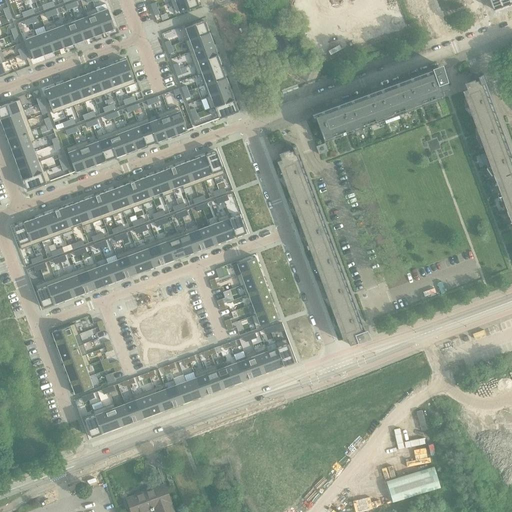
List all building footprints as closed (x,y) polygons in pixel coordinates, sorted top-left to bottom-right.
[(196,0),(180,0),(171,4),(175,15),(199,6),(196,0)] [(456,0),(437,0),(440,8),(457,2),(456,0)] [(491,0),(495,10),(506,7),(503,0),(491,0)] [(457,2),(440,8),(444,18),(461,12),(457,2)] [(95,9),(85,13),(94,36),(104,33),(95,9)] [(96,9),(95,9),(104,33),(114,29),(107,10),(97,13),(96,9)] [(461,12),(444,18),(448,28),(464,22),(461,12)] [(76,19),(84,40),(94,36),(85,13),(87,17),(77,21),(76,19)] [(76,19),(66,22),(74,44),(84,40),(76,19)] [(190,40),(185,41),(185,42),(209,33),(204,21),(185,28),(190,40)] [(55,24),(64,48),(74,44),(66,22),(56,26),(55,24)] [(55,24),(45,28),(53,51),(64,48),(55,24)] [(46,32),(36,36),(43,55),(53,51),(45,28),(44,28),(46,32)] [(209,33),(185,42),(189,53),(213,44),(209,33)] [(36,36),(26,40),(33,59),(43,55),(36,36)] [(213,44),(189,53),(193,64),(217,55),(213,44)] [(217,55),(193,64),(198,75),(221,67),(217,55)] [(126,60),(116,64),(124,88),(135,84),(126,60)] [(116,64),(106,68),(114,91),(124,88),(116,64)] [(221,67),(198,75),(198,76),(200,75),(204,86),(225,78),(221,67)] [(106,68),(95,71),(104,95),(114,91),(106,68)] [(95,71),(85,75),(94,99),(104,95),(95,71)] [(324,143),(444,99),(441,91),(448,89),(445,82),(446,82),(442,71),(315,118),(324,143)] [(511,157),(485,84),(487,83),(484,75),(481,76),(480,74),(475,76),(476,80),(468,83),(470,89),(466,91),(511,216),(511,157)] [(85,75),(75,79),(84,103),(94,99),(85,75)] [(225,78),(204,86),(208,97),(206,97),(206,98),(230,89),(225,78)] [(75,79),(65,83),(74,106),(84,103),(75,79)] [(65,83),(55,86),(64,110),(74,106),(65,83)] [(55,86),(44,90),(53,114),(64,110),(55,86)] [(230,89),(206,98),(210,109),(234,100),(230,89)] [(20,100),(0,107),(0,118),(0,119),(24,110),(20,100)] [(234,100),(210,109),(215,108),(219,119),(238,112),(234,100)] [(178,107),(168,111),(176,135),(187,131),(178,107)] [(24,110),(0,119),(4,129),(28,120),(24,110)] [(168,111),(158,115),(166,138),(176,135),(168,111)] [(148,118),(147,118),(156,142),(166,138),(158,115),(157,115),(159,119),(149,123),(148,118)] [(147,118),(137,122),(146,146),(156,142),(147,118)] [(28,120),(4,129),(8,139),(31,131),(28,120)] [(137,122),(127,126),(136,150),(146,146),(137,122)] [(127,126),(117,130),(126,153),(136,150),(127,126)] [(117,130),(107,133),(116,157),(126,153),(117,130)] [(31,131),(8,139),(11,149),(35,141),(31,131)] [(107,133),(97,137),(106,161),(116,157),(107,133)] [(87,141),(95,165),(106,161),(97,137),(96,137),(97,140),(88,143),(87,141)] [(35,141),(11,149),(15,160),(34,152),(31,143),(35,141)] [(87,141),(77,145),(85,168),(95,165),(87,141)] [(325,143),(320,145),(316,147),(319,155),(328,152),(325,143)] [(285,146),(287,150),(278,153),(280,160),(276,161),(342,340),(347,339),(349,345),(369,337),(368,330),(365,331),(363,328),(360,329),(295,154),(298,153),(295,145),(292,146),(291,144),(285,146)] [(77,145),(66,149),(75,172),(85,168),(77,145)] [(34,152),(15,160),(19,170),(40,162),(40,161),(38,162),(34,152)] [(216,152),(206,156),(214,178),(224,174),(216,152)] [(206,156),(195,159),(204,182),(214,178),(206,156)] [(195,159),(185,163),(194,186),(204,182),(195,159)] [(40,162),(19,170),(23,180),(46,171),(44,172),(40,162)] [(185,163),(175,167),(184,189),(194,186),(185,163)] [(175,167),(165,171),(173,193),(174,193),(173,191),(182,187),(183,189),(184,189),(175,167)] [(46,171),(23,180),(27,190),(50,181),(46,171)] [(165,171),(155,174),(163,197),(173,193),(165,171)] [(155,174),(145,178),(153,201),(153,200),(152,196),(161,192),(163,197),(155,174)] [(145,178),(135,182),(143,204),(153,201),(145,178)] [(135,182),(125,186),(133,208),(143,204),(135,182)] [(125,186),(114,189),(123,212),(133,208),(125,186)] [(114,189),(104,193),(113,216),(123,212),(114,189)] [(104,193),(94,197),(103,219),(113,216),(104,193)] [(94,197),(84,201),(92,223),(103,219),(94,197)] [(84,201),(74,204),(82,227),(92,223),(84,201)] [(74,204),(64,208),(72,231),(72,230),(72,228),(81,225),(82,227),(74,204)] [(64,208),(54,212),(62,234),(72,231),(64,208)] [(54,212),(44,216),(52,238),(62,234),(54,212)] [(227,214),(217,218),(226,241),(236,237),(227,214)] [(228,214),(227,214),(236,237),(246,233),(239,215),(229,219),(228,214)] [(44,216),(33,219),(42,242),(52,238),(44,216)] [(219,223),(209,226),(215,244),(226,241),(217,218),(219,223)] [(33,219),(23,223),(32,246),(42,242),(33,219)] [(23,223),(13,227),(21,249),(32,246),(23,223)] [(197,225),(197,226),(205,248),(215,244),(209,226),(199,230),(197,225)] [(197,226),(187,229),(195,252),(205,248),(197,226)] [(187,229),(177,233),(185,256),(195,252),(187,229)] [(177,233),(167,237),(175,259),(185,256),(177,233)] [(167,237),(156,241),(165,263),(175,259),(167,237)] [(156,241),(146,244),(155,267),(165,263),(156,241)] [(146,244),(136,248),(144,271),(155,267),(146,244)] [(136,248),(126,252),(134,274),(144,271),(136,248)] [(126,252),(116,256),(124,278),(134,274),(126,252)] [(117,260),(107,264),(114,282),(124,278),(116,256),(117,260)] [(241,274),(236,276),(237,276),(259,268),(255,257),(237,264),(241,274)] [(96,263),(86,267),(94,289),(104,286),(96,263)] [(96,263),(104,286),(114,282),(107,264),(98,268),(96,263)] [(86,267),(75,271),(84,293),(94,289),(86,267)] [(259,268),(237,276),(240,286),(263,278),(259,268)] [(75,271),(65,274),(74,297),(84,293),(75,271)] [(65,274),(55,278),(63,301),(74,297),(65,274)] [(55,278),(45,282),(53,304),(63,301),(55,278)] [(263,278),(240,286),(240,287),(243,286),(246,296),(267,288),(263,278)] [(45,282),(35,286),(43,308),(53,304),(45,282)] [(267,288),(246,296),(249,295),(252,305),(270,298),(267,288)] [(256,315),(251,316),(252,317),(274,308),(270,298),(252,305),(256,315)] [(274,308),(252,317),(255,327),(278,319),(274,308)] [(74,324),(52,332),(56,343),(78,335),(74,324)] [(78,335),(56,343),(60,353),(78,346),(74,337),(78,335)] [(286,340),(275,343),(284,366),(294,362),(286,340)] [(266,349),(273,370),(284,366),(275,343),(275,344),(277,348),(267,352),(266,349)] [(78,346),(60,353),(63,363),(86,355),(81,356),(78,346)] [(255,351),(263,373),(273,370),(266,349),(256,353),(255,351)] [(255,351),(245,355),(253,377),(263,373),(255,351)] [(86,355),(63,363),(67,373),(90,365),(86,355)] [(245,357),(236,361),(243,381),(253,377),(245,355),(245,357)] [(225,362),(233,385),(243,381),(236,361),(235,361),(236,363),(227,367),(225,362)] [(225,362),(214,366),(223,388),(233,385),(225,362)] [(90,365),(67,373),(71,384),(89,377),(85,367),(90,365)] [(214,366),(204,370),(213,392),(223,388),(214,366)] [(204,370),(194,373),(202,396),(213,392),(204,370)] [(196,378),(186,382),(192,400),(202,396),(194,373),(194,374),(196,378)] [(89,377),(71,384),(75,394),(93,387),(89,377)] [(504,380),(495,384),(502,404),(511,400),(504,380)] [(186,382),(176,385),(182,403),(192,400),(186,382)] [(495,384),(485,388),(493,407),(502,404),(495,384)] [(164,385),(154,388),(162,411),(172,407),(164,385)] [(164,385),(172,407),(182,403),(176,385),(166,389),(164,385)] [(154,388),(144,392),(152,415),(162,411),(154,388)] [(485,388),(476,391),(482,409),(483,411),(493,407),(485,388)] [(475,389),(465,393),(473,412),(482,409),(476,391),(475,389)] [(144,392),(133,396),(142,418),(152,415),(144,392)] [(465,393),(455,396),(463,416),(473,412),(465,393)] [(134,398),(124,402),(132,422),(142,418),(133,396),(134,398)] [(113,403),(121,426),(132,422),(124,402),(125,404),(115,408),(113,403)] [(113,403),(103,407),(111,430),(121,426),(113,403)] [(103,407),(93,411),(101,433),(111,430),(103,407)] [(424,407),(414,411),(421,431),(431,427),(424,407)] [(93,413),(83,417),(91,437),(101,433),(93,411),(93,413)] [(414,411),(404,415),(412,434),(421,431),(414,411)] [(404,415),(395,418),(402,438),(412,434),(404,415)] [(395,418),(385,422),(392,441),(402,438),(395,418)] [(385,422),(376,425),(383,445),(392,441),(385,422)] [(376,425),(366,429),(373,448),(383,445),(376,425)] [(366,429),(356,432),(364,452),(373,448),(366,429)] [(475,436),(473,437),(477,447),(497,440),(493,429),(486,432),(481,434),(475,436)] [(356,432),(347,436),(354,456),(364,452),(356,432)] [(347,436),(337,439),(345,459),(354,456),(347,436)] [(337,439),(327,443),(334,463),(345,459),(337,439)] [(497,440),(477,447),(481,457),(501,450),(497,440)] [(312,448),(302,452),(310,472),(320,468),(312,448)] [(501,450),(481,457),(485,468),(504,460),(501,450)] [(436,451),(416,458),(420,469),(440,462),(436,451)] [(302,452),(293,456),(300,475),(310,472),(302,452)] [(293,456),(283,459),(290,479),(300,475),(293,456)] [(283,459),(274,463),(281,482),(290,479),(283,459)] [(504,460),(485,468),(489,478),(508,471),(504,460)] [(440,462),(420,469),(424,479),(444,472),(440,462)] [(274,463),(264,466),(271,486),(281,482),(274,463)] [(264,466),(254,470),(262,490),(271,486),(264,466)] [(254,470),(245,473),(252,493),(262,490),(254,470)] [(444,472),(424,479),(428,490),(448,482),(444,472)] [(245,473),(235,477),(242,497),(252,493),(245,473)] [(511,480),(511,481),(492,488),(496,498),(511,492),(511,480)] [(126,498),(131,511),(144,511),(151,510),(151,511),(154,509),(153,509),(158,507),(160,511),(174,511),(173,509),(173,508),(170,502),(171,502),(164,484),(126,498)] [(451,491),(431,498),(435,508),(454,500),(451,491)] [(511,492),(496,498),(500,508),(511,503),(511,492)] [(454,500),(435,508),(436,511),(450,511),(458,509),(454,500)] [(511,511),(511,503),(500,508),(501,511),(511,511)]
